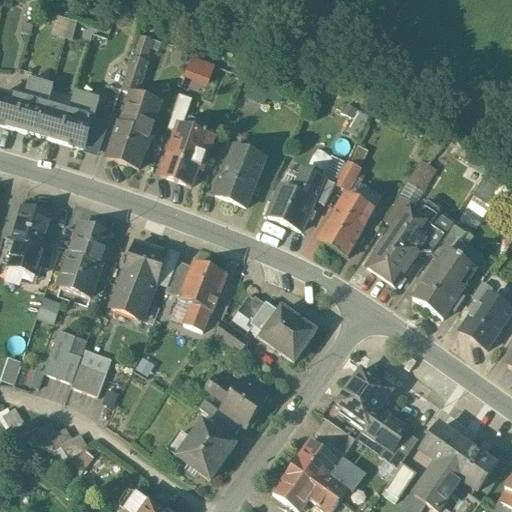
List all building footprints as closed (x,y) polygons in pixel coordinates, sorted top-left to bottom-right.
[(214,64),(192,54),(185,72),(208,81),(214,64)] [(149,62),(131,56),(120,90),(137,96),(149,62)] [(23,100),(0,92),(0,126),(14,131),(23,100)] [(191,99),(177,94),(169,117),(183,122),(191,99)] [(45,106),(23,100),(14,131),(37,137),(45,106)] [(159,109),(129,100),(121,125),(117,123),(106,159),(138,170),(143,152),(146,153),(159,109)] [(68,113),(45,106),(37,137),(60,144),(68,113)] [(249,115),(238,110),(230,131),(242,135),(249,115)] [(91,119),(68,113),(60,144),(83,151),(91,119)] [(213,138),(178,126),(160,177),(191,187),(197,170),(202,172),(213,138)] [(265,160),(233,146),(214,197),(245,209),(265,160)] [(410,181),(424,189),(437,169),(423,160),(410,181)] [(373,173),(352,162),(347,171),(368,183),(373,173)] [(313,201),(280,186),(266,218),(299,233),(313,201)] [(372,212),(344,196),(318,241),(347,258),(372,212)] [(406,211),(407,212),(411,205),(398,197),(383,221),(394,228),(406,211)] [(424,203),(414,217),(429,227),(420,238),(424,241),(419,247),(431,255),(438,246),(453,224),(439,214),(438,209),(429,202),(424,203)] [(51,217),(21,209),(10,242),(15,243),(8,266),(7,269),(36,277),(45,251),(41,249),(51,217)] [(407,212),(406,211),(394,228),(366,268),(394,288),(417,255),(415,253),(419,247),(424,241),(420,238),(429,227),(414,217),(407,212)] [(466,234),(453,224),(438,246),(446,252),(451,255),(466,234)] [(110,237),(79,227),(58,287),(88,298),(110,237)] [(15,243),(10,242),(2,239),(0,245),(0,263),(8,266),(15,243)] [(165,255),(134,245),(123,282),(111,309),(140,320),(146,303),(165,255)] [(439,261),(446,252),(438,246),(431,255),(439,261)] [(446,252),(439,261),(412,300),(442,321),(463,290),(449,281),(463,261),(458,257),(457,259),(451,255),(446,252)] [(487,260),(482,256),(476,265),(481,268),(487,260)] [(179,300),(191,268),(177,263),(165,295),(179,300)] [(226,277),(192,264),(191,268),(179,300),(178,302),(190,306),(182,327),(201,334),(209,314),(211,315),(226,277)] [(235,312),(250,323),(264,305),(254,297),(252,299),(248,296),(235,312)] [(511,311),(488,296),(481,308),(478,306),(459,333),(486,352),(505,324),(503,323),(511,311)] [(39,318),(56,322),(61,301),(43,297),(39,318)] [(146,303),(140,320),(152,325),(158,308),(146,303)] [(279,313),(265,303),(264,305),(250,323),(249,325),(262,335),(259,340),(292,364),(315,333),(281,309),(279,313)] [(249,341),(220,320),(215,337),(239,355),(249,341)] [(75,337),(57,331),(42,374),(70,385),(78,365),(80,358),(69,353),(75,337)] [(78,365),(70,385),(69,389),(96,399),(105,375),(78,365)] [(392,393),(360,370),(335,405),(367,427),(379,410),(392,393)] [(233,390),(214,376),(203,390),(224,404),(219,411),(240,426),(245,430),(247,427),(253,427),(257,420),(257,413),(267,398),(241,379),(233,390)] [(240,426),(219,411),(204,400),(198,409),(208,416),(234,434),(240,426)] [(379,410),(367,427),(363,433),(384,447),(392,452),(405,433),(407,430),(379,410)] [(208,416),(203,423),(229,442),(234,434),(208,416)] [(33,417),(15,429),(22,441),(32,436),(38,446),(46,442),(52,452),(60,448),(67,459),(86,448),(78,435),(71,440),(64,429),(57,433),(50,422),(40,428),(33,417)] [(325,420),(314,436),(343,457),(354,441),(325,420)] [(189,440),(179,433),(165,452),(209,482),(235,446),(229,442),(203,423),(202,422),(189,440)] [(432,497),(467,448),(440,428),(421,454),(440,466),(434,475),(432,474),(422,488),(421,490),(432,497)] [(417,441),(405,433),(392,452),(384,447),(377,457),(397,471),(401,464),(417,441)] [(309,443),(290,469),(337,503),(346,491),(348,489),(334,480),(333,481),(326,475),(335,462),(334,461),(309,443)] [(493,466),(467,448),(432,497),(427,504),(437,511),(453,489),(452,488),(458,479),(476,492),(493,466)] [(348,489),(346,491),(350,494),(363,475),(337,457),(334,461),(335,462),(326,475),(333,481),(334,480),(348,489)] [(401,464),(397,471),(383,489),(398,499),(415,474),(401,464)] [(330,511),(337,503),(290,469),(272,496),(294,511),(299,511),(307,501),(322,511),(330,511)] [(511,477),(504,489),(506,491),(498,502),(511,511),(511,477)] [(421,490),(422,488),(419,486),(412,496),(425,506),(427,504),(432,497),(421,490)] [(473,511),(480,503),(468,495),(455,511),(473,511)] [(159,511),(136,496),(125,511),(159,511)]
